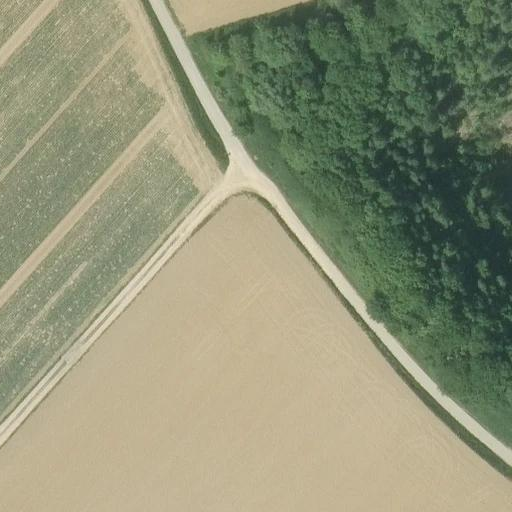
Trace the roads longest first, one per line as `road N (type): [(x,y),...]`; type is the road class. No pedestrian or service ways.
road 1 (unclassified): [(511,459),(383,332),(246,164),(153,0)]
road 2 (track): [(0,435),(246,164)]
